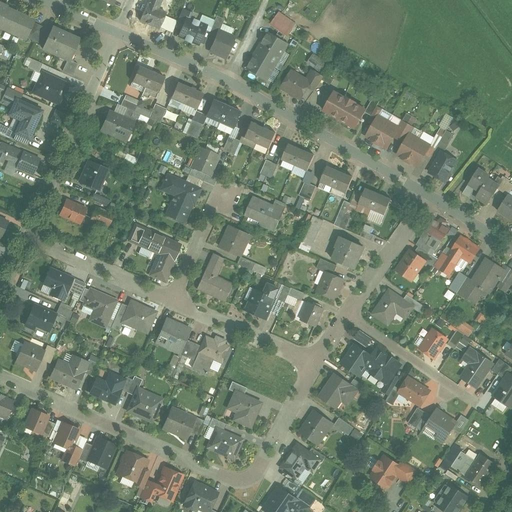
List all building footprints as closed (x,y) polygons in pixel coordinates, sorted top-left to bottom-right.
[(150,0),(148,5),(159,10),(162,0),(150,0)] [(9,7),(0,3),(0,25),(8,9),(9,7)] [(148,5),(147,5),(140,21),(147,24),(153,27),(153,26),(160,29),(167,13),(159,10),(148,5)] [(8,9),(0,25),(0,26),(8,30),(9,28),(14,30),(13,33),(21,36),(22,34),(27,36),(26,39),(27,39),(28,38),(35,23),(35,21),(8,9)] [(193,14),(183,10),(176,27),(183,30),(188,18),(190,19),(193,14)] [(297,25),(280,13),(272,24),(289,36),(297,25)] [(225,19),(217,16),(209,34),(216,38),(219,31),(220,31),(225,19)] [(190,19),(188,18),(183,30),(180,37),(186,39),(185,41),(191,43),(191,42),(198,45),(206,26),(199,23),(199,22),(194,20),(194,21),(190,19)] [(52,30),(35,23),(28,38),(45,45),(52,30)] [(81,40),(53,27),(52,30),(45,45),(44,48),(53,53),(54,51),(61,54),(60,56),(68,60),(71,61),(72,60),(81,40)] [(220,31),(219,31),(216,38),(211,51),(226,58),(235,38),(220,31)] [(288,45),(269,34),(266,40),(265,39),(258,51),(278,62),(288,45)] [(278,62),(258,51),(251,63),(252,63),(249,69),(267,80),(278,62)] [(317,72),(324,62),(311,53),(304,62),(317,72)] [(44,64),(33,59),(29,68),(40,73),(44,64)] [(71,61),(68,60),(63,71),(74,76),(79,64),(72,60),(71,61)] [(153,72),(140,66),(133,82),(146,88),(153,72)] [(324,78),(312,71),(307,80),(311,83),(309,86),(309,87),(315,91),(324,78)] [(69,84),(44,72),(43,74),(43,75),(44,73),(46,74),(41,84),(39,83),(34,93),(60,104),(69,84)] [(166,77),(153,72),(146,88),(143,95),(149,97),(150,95),(157,97),(166,77)] [(307,80),(301,77),(299,79),(291,74),(282,88),(301,100),(309,87),(309,86),(311,83),(307,80)] [(334,80),(326,75),(323,80),(331,86),(334,80)] [(192,89),(178,83),(172,99),(185,105),(192,89)] [(9,88),(4,97),(15,102),(17,99),(20,101),(23,94),(9,88)] [(204,94),(192,89),(185,105),(197,110),(204,94)] [(357,103),(346,97),(345,99),(334,92),(324,110),(337,118),(337,119),(342,122),(343,121),(356,129),(366,113),(367,111),(366,111),(356,105),(357,103)] [(374,97),(366,111),(367,111),(366,113),(372,116),(378,106),(381,101),(374,97)] [(20,101),(17,99),(15,102),(10,115),(22,121),(18,130),(31,136),(42,112),(30,106),(31,105),(20,101)] [(138,106),(124,100),(122,106),(128,108),(136,112),(138,106)] [(227,107),(215,102),(208,117),(221,123),(227,107)] [(156,105),(150,118),(156,120),(161,107),(156,105)] [(384,110),(378,106),(372,116),(369,122),(374,125),(379,116),(380,117),(384,110)] [(161,107),(156,120),(161,123),(167,110),(161,107)] [(240,112),(227,107),(221,123),(233,128),(240,112)] [(136,112),(128,108),(125,114),(139,120),(141,114),(136,112)] [(123,118),(115,115),(116,113),(110,111),(102,130),(125,140),(129,132),(131,133),(136,123),(123,117),(123,118)] [(52,112),(49,121),(57,123),(60,115),(52,112)] [(380,117),(379,116),(374,125),(367,137),(372,140),(371,141),(376,144),(389,122),(380,117)] [(198,123),(193,121),(187,134),(192,136),(198,123)] [(403,121),(399,128),(400,128),(395,137),(400,140),(409,124),(403,121)] [(252,122),(245,138),(243,137),(241,141),(241,142),(240,143),(255,149),(257,143),(264,128),(252,122)] [(389,122),(376,144),(382,147),(383,146),(388,149),(395,137),(400,128),(399,128),(389,122)] [(204,125),(198,123),(192,136),(198,139),(204,125)] [(409,124),(400,140),(405,143),(410,134),(414,127),(409,124)] [(278,134),(264,128),(257,143),(271,149),(278,134)] [(17,133),(7,129),(4,135),(26,145),(31,136),(18,130),(17,133)] [(455,135),(447,130),(443,137),(440,143),(438,146),(446,151),(455,135)] [(410,134),(405,143),(398,155),(403,158),(402,159),(408,162),(420,140),(410,134)] [(443,137),(437,134),(434,140),(440,143),(443,137)] [(230,137),(224,150),(230,153),(236,139),(230,137)] [(236,139),(230,153),(235,155),(240,143),(241,142),(241,141),(236,139)] [(420,140),(408,162),(413,165),(414,164),(419,167),(431,146),(420,140)] [(2,143),(0,148),(0,162),(4,164),(6,159),(18,165),(17,167),(34,175),(41,160),(35,157),(34,156),(31,154),(30,155),(2,143)] [(302,150),(290,144),(283,160),(296,165),(302,150)] [(220,155),(202,147),(198,157),(200,158),(196,169),(195,170),(207,175),(211,176),(213,170),(219,156),(220,156),(220,155)] [(315,155),(302,150),(296,165),(309,171),(315,155)] [(457,161),(442,152),(430,173),(445,182),(450,174),(452,174),(455,168),(455,166),(457,161)] [(268,160),(262,174),(267,176),(273,163),(268,160)] [(108,170),(89,161),(81,181),(100,190),(108,170)] [(273,163),(267,176),(273,179),(279,165),(273,163)] [(341,172),(328,166),(321,182),(334,188),(341,172)] [(207,175),(195,170),(196,169),(193,167),(190,174),(204,181),(207,175)] [(490,177),(479,169),(469,184),(475,188),(481,192),(490,177)] [(353,178),(341,172),(334,188),(346,194),(353,178)] [(204,181),(190,174),(186,183),(201,190),(204,181)] [(186,183),(169,176),(165,187),(183,195),(180,203),(177,201),(177,200),(174,199),(173,201),(174,201),(169,214),(185,222),(193,202),(192,202),(194,197),(197,198),(201,190),(186,183)] [(481,192),(477,197),(488,204),(498,189),(500,187),(499,186),(504,180),(498,177),(496,180),(490,177),(481,192)] [(504,180),(499,186),(500,187),(498,189),(503,192),(510,182),(511,181),(505,177),(504,180)] [(306,182),(300,195),(306,198),(312,184),(306,182)] [(510,182),(503,192),(508,196),(509,196),(511,190),(511,183),(510,182)] [(312,184),(306,198),(311,200),(317,187),(312,184)] [(475,188),(469,197),(475,201),(477,197),(481,192),(475,188)] [(379,194),(366,189),(359,204),(372,210),(379,194)] [(110,199),(95,193),(92,200),(107,206),(110,199)] [(392,200),(379,194),(372,210),(385,216),(392,200)] [(272,205),(264,202),(264,201),(254,196),(247,214),(262,221),(260,225),(276,232),(282,218),(270,212),(273,205),(272,204),(272,205)] [(511,198),(509,196),(508,196),(499,211),(509,218),(510,218),(511,214),(511,198)] [(87,209),(67,200),(60,215),(81,224),(87,209)] [(288,204),(277,200),(274,208),(284,212),(288,204)] [(115,215),(97,207),(92,218),(110,226),(115,215)] [(346,214),(341,211),(335,225),(340,228),(346,214)] [(346,214),(340,228),(346,230),(352,216),(346,214)] [(314,216),(305,237),(314,241),(324,220),(314,216)] [(9,223),(0,218),(0,237),(2,239),(9,223)] [(440,223),(434,219),(420,240),(427,245),(427,244),(433,236),(442,243),(450,230),(445,227),(447,225),(447,224),(447,223),(443,220),(442,220),(441,221),(440,223)] [(182,246),(137,226),(131,241),(166,257),(157,277),(152,275),(151,275),(166,282),(182,246)] [(252,234),(232,226),(228,235),(229,235),(223,247),(222,246),(222,247),(239,255),(245,242),(248,244),(252,234)] [(376,237),(363,231),(360,236),(373,242),(376,237)] [(448,258),(441,270),(449,275),(461,257),(469,262),(470,262),(471,263),(480,248),(462,237),(448,258)] [(365,248),(341,238),(336,249),(338,249),(333,260),(340,263),(339,266),(348,270),(349,268),(355,270),(365,248)] [(427,245),(420,240),(417,245),(419,247),(429,253),(432,248),(427,244),(427,245)] [(429,253),(419,247),(414,253),(425,261),(425,262),(433,268),(439,260),(429,253)] [(442,255),(432,248),(429,253),(439,260),(442,255)] [(411,251),(397,271),(412,281),(425,262),(425,261),(414,253),(411,251)] [(226,258),(215,253),(211,263),(222,268),(226,258)] [(443,255),(435,266),(441,270),(448,258),(443,255)] [(256,263),(242,256),(238,264),(253,270),(256,263)] [(338,266),(321,259),(317,269),(326,273),(326,272),(334,276),(338,266)] [(472,283),(466,293),(467,294),(475,299),(481,289),(483,290),(483,289),(489,293),(499,279),(504,270),(502,269),(487,260),(472,283)] [(459,275),(451,288),(457,293),(466,279),(460,275),(464,269),(466,268),(467,267),(470,262),(469,262),(466,267),(465,268),(464,269),(459,275)] [(222,268),(211,263),(207,272),(206,272),(198,289),(227,303),(234,288),(217,280),(222,268)] [(511,271),(505,266),(502,269),(504,270),(499,279),(504,282),(511,271)] [(73,279),(50,269),(44,284),(52,288),(53,289),(50,296),(63,301),(68,290),(73,280),(73,279)] [(334,276),(326,272),(326,273),(318,292),(335,300),(344,280),(334,276)] [(73,280),(68,290),(74,293),(79,281),(73,278),(73,279),(73,280)] [(472,283),(466,280),(458,293),(464,297),(467,294),(466,293),(472,283)] [(291,288),(284,285),(278,300),(285,303),(289,295),(291,288)] [(306,294),(292,287),(291,288),(289,295),(303,301),(306,294)] [(85,289),(80,301),(85,303),(90,291),(85,289)] [(116,301),(91,290),(90,291),(85,303),(84,305),(96,310),(91,321),(105,327),(116,301)] [(276,298),(258,290),(253,302),(250,301),(246,310),(266,319),(276,298)] [(403,301),(390,292),(375,314),(389,324),(397,312),(406,318),(413,308),(403,301)] [(425,307),(407,295),(403,301),(413,308),(420,313),(425,307)] [(156,312),(131,301),(129,307),(122,322),(123,323),(147,333),(156,312)] [(324,309),(309,303),(302,321),(316,327),(324,309)] [(122,304),(111,328),(119,332),(123,323),(122,322),(129,307),(122,304)] [(34,306),(25,325),(47,335),(56,315),(34,306)] [(73,312),(60,306),(57,313),(71,318),(73,312)] [(191,330),(166,319),(156,342),(180,353),(181,353),(187,340),(191,330)] [(448,340),(434,330),(421,349),(435,359),(448,340)] [(458,330),(448,345),(456,350),(466,335),(458,330)] [(372,339),(361,331),(355,339),(366,347),(372,339)] [(214,340),(206,336),(201,346),(198,353),(199,354),(196,361),(195,361),(192,368),(207,374),(210,368),(206,367),(210,358),(222,364),(229,346),(224,344),(226,341),(225,340),(217,337),(216,337),(214,340)] [(187,340),(181,353),(180,353),(179,354),(188,358),(194,343),(187,340)] [(194,343),(188,358),(195,361),(196,361),(199,354),(198,353),(201,346),(194,343)] [(45,352),(24,344),(16,362),(36,371),(45,352)] [(50,346),(43,361),(51,364),(57,349),(50,346)] [(372,357),(356,346),(343,364),(360,376),(366,368),(373,372),(372,374),(381,380),(382,378),(388,383),(393,376),(400,366),(394,361),(395,360),(390,356),(388,357),(389,358),(384,365),(372,357)] [(493,365),(471,349),(461,364),(462,364),(465,360),(472,365),(463,378),(477,388),(493,365)] [(388,357),(378,350),(372,357),(384,365),(389,358),(388,357)] [(72,367),(59,361),(52,377),(64,382),(70,384),(69,385),(77,388),(84,373),(88,363),(74,357),(76,358),(72,367)] [(96,363),(89,360),(88,363),(84,373),(90,376),(96,363)] [(500,360),(493,371),(498,375),(506,364),(500,360)] [(511,372),(511,367),(506,364),(498,375),(505,380),(509,374),(510,375),(511,372)] [(511,376),(510,375),(509,374),(505,380),(494,396),(511,408),(511,405),(511,376)] [(110,384),(97,379),(91,393),(105,399),(116,403),(115,404),(116,404),(122,391),(123,390),(122,389),(126,380),(125,380),(114,375),(110,384)] [(351,385),(335,375),(330,383),(331,383),(328,387),(327,387),(320,397),(337,408),(346,395),(352,400),(358,391),(359,391),(351,385)] [(393,376),(388,383),(383,391),(390,395),(399,379),(393,376)] [(133,380),(126,377),(125,380),(126,380),(122,389),(123,390),(122,391),(127,393),(133,380)] [(133,380),(127,393),(135,396),(138,389),(139,389),(143,380),(135,377),(133,380)] [(430,392),(408,378),(399,393),(421,407),(430,392)] [(368,388),(355,379),(351,385),(359,391),(358,391),(364,395),(368,388)] [(247,388),(233,382),(229,390),(235,393),(236,392),(244,396),(247,388)] [(139,389),(138,389),(135,396),(128,411),(153,422),(163,400),(139,389)] [(244,396),(236,392),(235,393),(228,408),(238,412),(235,420),(251,427),(261,403),(244,396)] [(4,397),(0,395),(0,415),(6,418),(7,418),(13,403),(14,402),(4,398),(4,397)] [(20,406),(13,403),(7,418),(14,421),(20,406)] [(182,412),(173,408),(164,426),(178,433),(178,434),(187,439),(190,432),(197,418),(196,418),(195,419),(181,413),(182,412)] [(426,414),(418,408),(408,424),(417,429),(426,414)] [(49,417),(33,410),(25,427),(42,434),(48,420),(49,417)] [(444,415),(436,410),(427,424),(440,433),(436,437),(444,442),(453,429),(457,424),(456,423),(455,425),(443,417),(444,415)] [(332,424),(315,412),(301,433),(318,444),(332,424)] [(197,418),(190,432),(198,435),(205,421),(196,417),(196,418),(197,418)] [(227,424),(213,418),(209,426),(216,429),(216,428),(223,432),(227,424)] [(355,428),(340,418),(334,426),(349,436),(355,428)] [(48,420),(42,434),(50,438),(53,431),(56,424),(48,420)] [(56,424),(53,431),(59,433),(63,423),(64,423),(58,420),(56,424)] [(63,423),(59,433),(60,434),(57,441),(65,444),(63,447),(67,449),(72,451),(74,447),(81,431),(63,423)] [(223,432),(216,428),(216,429),(208,448),(220,453),(220,452),(235,458),(243,439),(235,435),(234,436),(223,432)] [(453,429),(444,442),(451,447),(460,434),(453,429)] [(116,446),(98,438),(94,447),(88,460),(89,461),(99,465),(100,461),(108,464),(116,446)] [(94,447),(86,443),(83,450),(79,459),(88,463),(89,461),(88,460),(94,447)] [(309,453),(298,445),(282,468),(297,478),(306,466),(313,471),(320,461),(320,460),(309,453)] [(72,451),(67,449),(62,460),(76,466),(79,459),(83,450),(74,447),(72,451)] [(327,457),(313,448),(309,453),(320,460),(320,461),(323,463),(327,457)] [(148,460),(128,452),(127,455),(124,456),(122,461),(123,463),(118,474),(136,482),(136,480),(139,481),(144,469),(148,460)] [(477,461),(462,452),(452,466),(467,476),(477,461)] [(467,476),(467,477),(481,487),(496,464),(482,454),(477,461),(467,476)] [(401,467),(386,457),(381,463),(380,462),(375,470),(376,471),(372,477),(388,488),(397,475),(397,474),(401,467)] [(447,460),(441,467),(446,471),(449,467),(451,463),(447,460)] [(419,471),(406,463),(402,468),(401,467),(397,474),(397,475),(411,483),(419,471)] [(183,475),(166,468),(160,481),(158,485),(154,494),(155,494),(172,501),(183,475)] [(144,469),(139,481),(136,480),(136,482),(134,485),(144,489),(148,481),(151,472),(144,469)] [(144,489),(141,497),(152,502),(155,494),(154,494),(158,485),(148,481),(144,489)] [(201,484),(200,485),(195,483),(187,501),(186,501),(187,501),(184,506),(193,510),(198,508),(206,511),(208,511),(218,494),(213,491),(214,490),(201,484)] [(469,498),(449,484),(449,485),(446,486),(441,493),(462,508),(469,498)] [(272,502),(271,501),(265,509),(268,511),(291,511),(292,511),(294,511),(305,511),(308,508),(308,507),(296,499),(280,489),(272,502)] [(316,498),(303,489),(296,499),(308,507),(308,508),(309,509),(316,498)] [(459,511),(462,508),(441,493),(436,501),(436,504),(447,511),(459,511)]
